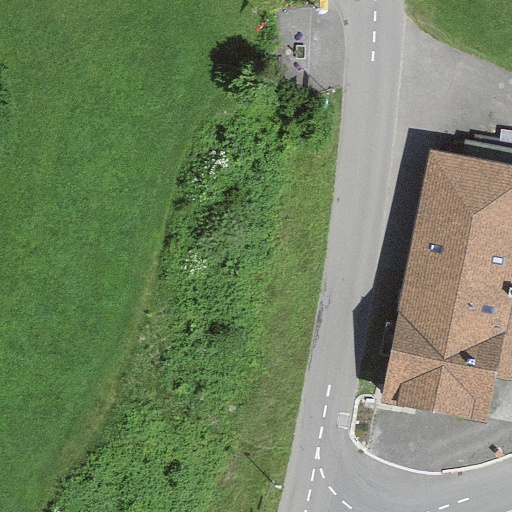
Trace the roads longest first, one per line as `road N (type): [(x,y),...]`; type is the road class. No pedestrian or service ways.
road 1 (tertiary): [(375,42),(318,443),(328,511)]
road 2 (residential): [(375,42),(511,94)]
